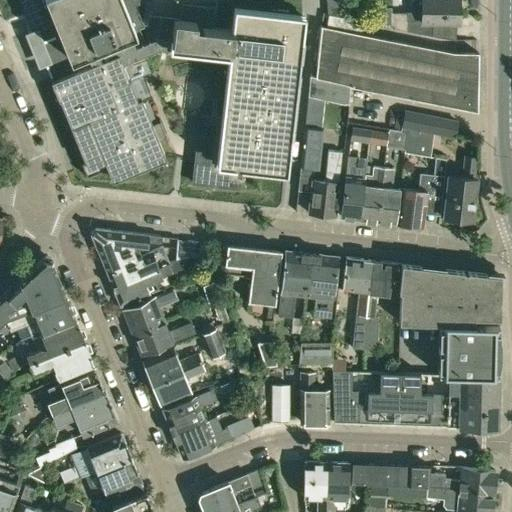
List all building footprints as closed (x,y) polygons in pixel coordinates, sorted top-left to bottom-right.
[(20,0),(25,12),(28,18),(32,29),(33,31),(33,32),(34,34),(36,39),(37,41),(33,43),(34,44),(37,43),(42,55),(41,55),(43,59),(43,60),(44,62),(45,63),(45,64),(50,76),(51,76),(52,78),(118,52),(137,97),(141,96),(141,97),(149,94),(140,74),(149,70),(142,53),(139,45),(144,43),(143,41),(137,26),(142,24),(134,4),(143,0),(20,0)] [(394,27),(406,30),(432,35),(432,21),(459,21),(458,0),(413,0),(411,2),(411,11),(394,11),(394,27)] [(196,21),(195,26),(211,27),(213,7),(182,4),(180,19),(196,21)] [(144,43),(139,45),(142,53),(161,46),(168,47),(229,54),(223,111),(219,138),(198,136),(195,160),(192,182),(239,187),(241,165),(285,170),(303,15),(234,7),(232,30),(211,27),(195,26),(196,21),(180,19),(173,19),(171,36),(159,35),(143,41),(144,43)] [(344,83),(350,85),(352,86),(477,111),(478,52),(453,51),(321,25),(315,76),(344,83)] [(52,78),(50,79),(57,97),(54,98),(55,99),(58,98),(61,97),(92,173),(109,167),(114,178),(166,157),(160,143),(157,137),(166,134),(159,118),(151,121),(141,97),(141,96),(137,97),(118,52),(52,78)] [(344,83),(315,76),(310,75),(308,95),(345,103),(345,102),(349,103),(350,85),(344,83)] [(404,110),(401,125),(454,136),(457,121),(404,110)] [(369,143),(369,142),(371,129),(352,126),(350,140),(369,143)] [(398,148),(404,149),(407,130),(389,128),(388,132),(386,145),(386,146),(398,148)] [(305,129),(301,169),(318,171),(323,131),(305,129)] [(374,130),(371,129),(369,142),(376,143),(386,145),(388,132),(374,130)] [(308,212),(334,215),(338,182),(339,182),(342,151),(328,149),(324,180),(312,179),(308,212)] [(448,174),(443,215),(471,218),(476,178),(474,178),(476,156),(465,155),(462,176),(448,174)] [(363,183),(364,178),(356,176),(358,158),(350,157),(350,165),(347,165),(346,175),(340,215),(359,218),(363,183)] [(399,187),(399,188),(395,222),(422,225),(425,203),(441,204),(444,175),(446,158),(436,157),(434,174),(419,173),(418,189),(399,187)] [(365,173),(364,178),(363,183),(359,218),(377,220),(383,167),(372,165),(371,174),(365,173)] [(395,222),(399,188),(391,187),(393,168),(383,167),(377,220),(395,222)] [(160,236),(95,228),(91,233),(107,272),(121,266),(126,279),(167,263),(169,263),(162,246),(136,257),(133,248),(133,244),(147,246),(147,242),(160,243),(160,236)] [(278,260),(279,249),(228,243),(224,273),(249,277),(246,301),(274,304),(279,260),(278,260)] [(280,293),(278,316),(292,317),(295,295),(305,295),(308,266),(312,267),(314,253),(285,249),(280,293)] [(308,266),(305,295),(316,296),(313,315),(330,317),(337,255),(314,253),(312,267),(308,266)] [(346,256),(342,288),(360,290),(357,315),(354,347),(366,347),(366,316),(372,259),(346,256)] [(20,313),(65,295),(50,258),(43,257),(0,295),(0,323),(5,318),(19,313),(20,313)] [(366,316),(366,347),(377,347),(377,317),(374,317),(377,292),(393,294),(397,262),(372,259),(366,316)] [(107,272),(120,304),(149,292),(145,283),(171,272),(181,268),(178,260),(169,263),(167,263),(126,279),(121,266),(107,272)] [(397,290),(399,290),(398,321),(425,322),(438,322),(492,324),(492,317),(499,317),(500,274),(400,262),(397,290)] [(209,301),(216,299),(212,282),(204,285),(209,301)] [(132,334),(165,321),(159,305),(177,298),(173,288),(155,296),(154,295),(122,308),(132,334)] [(38,331),(74,317),(65,295),(20,313),(19,313),(5,318),(9,328),(25,322),(30,333),(30,334),(38,331)] [(222,300),(212,304),(220,325),(230,320),(222,300)] [(272,319),(274,304),(267,303),(266,318),(272,319)] [(29,363),(83,340),(74,317),(38,331),(30,334),(30,333),(19,338),(23,348),(24,352),(29,363)] [(191,322),(185,324),(169,331),(165,321),(132,334),(140,353),(173,340),(195,331),(191,322)] [(493,324),(492,324),(438,322),(437,343),(438,343),(437,372),(497,374),(498,324),(493,324)] [(217,326),(202,332),(211,356),(227,349),(217,326)] [(57,378),(93,363),(83,340),(29,363),(32,371),(46,365),(50,361),(57,378)] [(273,341),(258,341),(266,366),(275,366),(273,341)] [(300,341),(297,365),(332,363),(331,344),(332,341),(300,341)] [(152,382),(201,362),(197,353),(178,360),(172,347),(142,359),(152,382)] [(274,353),(275,366),(288,365),(287,352),(274,353)] [(5,362),(12,370),(20,365),(15,356),(5,362)] [(12,370),(5,362),(3,360),(0,362),(0,372),(4,378),(5,378),(12,371),(13,371),(12,370)] [(152,382),(161,403),(191,391),(185,378),(204,370),(201,362),(152,382)] [(81,399),(103,390),(94,369),(45,389),(50,400),(47,401),(52,414),(83,401),(81,399)] [(333,421),(496,427),(497,375),(449,374),(448,395),(418,394),(419,373),(381,371),(380,392),(350,390),(351,370),(332,369),(332,376),(333,421)] [(300,420),(328,421),(329,389),(315,388),(315,371),(301,371),(300,388),(300,420)] [(231,381),(219,386),(222,394),(234,389),(231,381)] [(272,420),(288,420),(289,385),(273,385),(272,420)] [(82,434),(116,421),(103,389),(103,390),(81,399),(83,401),(52,414),(56,422),(74,414),(82,434)] [(172,433),(205,419),(199,405),(216,398),(212,389),(191,397),(162,408),(172,433)] [(182,456),(231,436),(228,427),(221,430),(215,415),(205,419),(172,433),(182,456)] [(236,422),(240,433),(251,428),(253,428),(249,417),(236,422)] [(81,477),(86,475),(131,456),(124,441),(120,432),(85,446),(86,447),(71,453),(81,477)] [(14,439),(0,433),(0,458),(5,460),(14,439)] [(53,459),(78,446),(74,437),(55,445),(57,449),(50,452),(53,459)] [(105,494),(140,480),(136,471),(137,471),(131,456),(86,475),(93,492),(103,489),(105,494)] [(303,460),(302,496),(316,497),(315,511),(324,511),(326,461),(303,460)] [(332,511),(333,497),(347,497),(348,462),(326,461),(324,511),(332,511)] [(430,472),(429,465),(352,462),(351,481),(368,482),(371,483),(389,484),(427,486),(443,487),(458,489),(493,493),(494,476),(495,470),(461,466),(461,470),(460,480),(444,479),(445,474),(430,472)] [(51,477),(45,463),(25,474),(47,485),(51,477)] [(247,473),(245,474),(250,485),(251,488),(261,484),(256,469),(247,473)] [(204,511),(219,511),(237,504),(232,492),(250,485),(245,474),(200,492),(198,497),(204,511)] [(0,511),(9,511),(19,483),(0,476),(0,511)] [(369,505),(386,507),(389,484),(371,483),(370,504),(369,505)] [(47,511),(48,511),(29,504),(35,488),(24,484),(13,511),(47,511)] [(456,510),(474,511),(490,511),(491,508),(493,493),(458,489),(443,487),(427,486),(426,497),(443,499),(443,505),(446,508),(457,509),(456,510)] [(263,488),(253,492),(254,497),(256,497),(265,493),(263,488)] [(153,511),(145,491),(112,505),(114,511),(153,511)] [(252,511),(261,508),(256,497),(254,497),(237,504),(219,511),(252,511)] [(50,506),(48,511),(47,511),(70,511),(74,502),(66,499),(62,510),(50,506)] [(74,502),(70,511),(79,511),(83,505),(74,502)]
